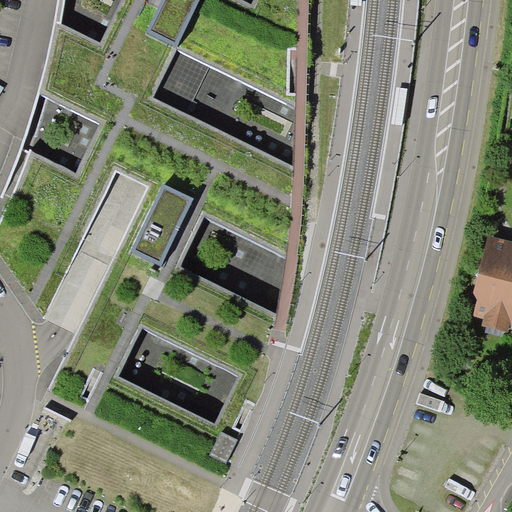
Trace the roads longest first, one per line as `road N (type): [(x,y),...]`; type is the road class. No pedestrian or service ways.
road 1 (primary): [(434,202),(389,370),(333,511)]
road 2 (primary): [(434,202),(476,0)]
road 3 (primary): [(444,0),(434,202)]
road 4 (residential): [(36,0),(20,91),(0,140)]
road 5 (residential): [(0,306),(23,359),(21,393),(0,437)]
